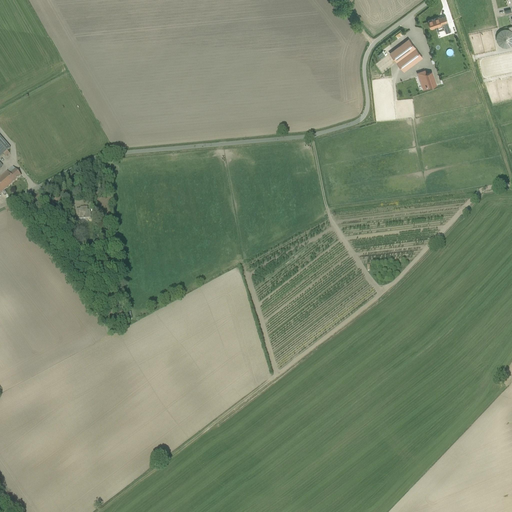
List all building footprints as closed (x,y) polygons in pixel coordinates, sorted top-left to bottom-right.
[(439,17),(428,21),(430,28),(435,26),(445,23),(444,23),(447,21),(448,21),(446,16),(439,18),(439,17)] [(511,26),(496,31),(500,48),(511,44),(511,26)] [(409,39),(390,53),(403,71),(422,57),(409,39)] [(445,65),(444,61),(459,56),(456,47),(440,52),(441,54),(436,55),(440,66),(445,65)] [(426,73),(423,75),(427,88),(437,85),(432,71),(426,73)] [(0,157),(10,149),(0,137),(0,157)] [(0,193),(0,194),(21,176),(13,167),(0,178),(0,193)] [(76,210),(76,215),(76,217),(79,217),(79,219),(83,219),(90,219),(90,216),(90,211),(86,211),(86,208),(81,208),(81,209),(76,210)]
